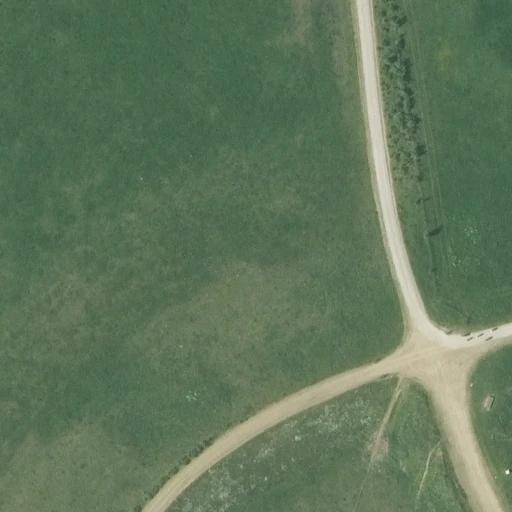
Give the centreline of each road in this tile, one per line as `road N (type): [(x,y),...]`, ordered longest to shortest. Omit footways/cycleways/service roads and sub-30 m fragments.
road 1 (track): [(361,0),(378,165),(429,357)]
road 2 (track): [(429,357),(266,419),(210,452),(152,511)]
road 3 (track): [(429,357),(487,511)]
